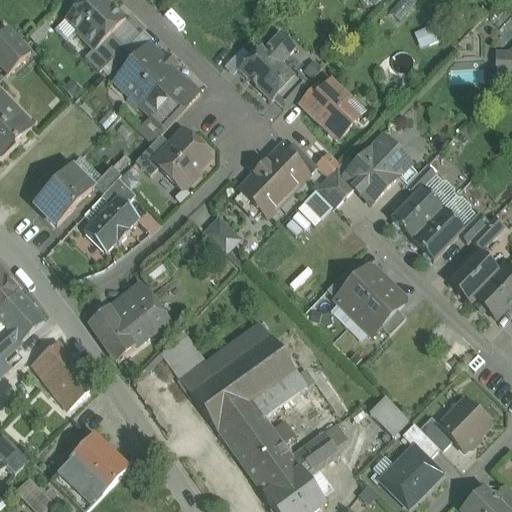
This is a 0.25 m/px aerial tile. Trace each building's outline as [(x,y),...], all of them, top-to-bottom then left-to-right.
[(125,23),(101,0),(86,0),(65,22),(78,35),(76,37),(92,53),(94,55),(111,37),(125,23)] [(0,38),(0,63),(19,45),(7,32),(0,38)] [(111,37),(94,55),(92,53),(84,61),(99,75),(125,51),(111,37)] [(265,53),(262,49),(238,74),(271,105),(274,103),(294,80),(281,68),(296,52),(280,37),(265,53)] [(19,45),(0,63),(0,69),(8,78),(30,57),(19,45)] [(149,48),(140,58),(137,58),(130,64),(130,68),(115,84),(130,98),(126,103),(136,112),(140,108),(152,119),(152,120),(173,98),(184,86),(161,64),(163,61),(149,48)] [(294,80),(274,103),(284,113),(309,87),(297,76),(294,80)] [(184,86),(173,98),(186,110),(200,96),(186,83),(184,86)] [(350,106),(332,88),(318,104),(313,100),(303,111),(337,143),(356,122),(345,111),(350,106)] [(0,95),(0,161),(30,132),(9,110),(12,108),(0,95)] [(173,98),(152,120),(152,119),(148,123),(162,137),(187,111),(186,110),(173,98)] [(162,137),(148,123),(138,133),(152,147),(160,139),(162,137)] [(211,161),(184,134),(170,148),(153,165),(159,171),(180,192),(181,191),(187,191),(198,180),(197,174),(211,161)] [(152,147),(136,165),(150,180),(159,171),(153,165),(170,148),(160,139),(152,147)] [(346,179),(345,180),(356,191),(354,193),(360,199),(362,197),(372,207),(398,180),(391,173),(402,162),(383,142),(346,179)] [(309,179),(281,151),(270,162),(298,190),(309,179)] [(298,190),(270,162),(239,194),(267,222),(298,190)] [(427,169),(406,190),(414,199),(422,191),(423,192),(436,179),(427,169)] [(70,171),(35,206),(57,228),(92,193),(70,171)] [(112,171),(94,188),(104,198),(119,183),(121,180),(112,171)] [(346,179),(337,171),(315,194),(334,213),(354,193),(356,191),(345,180),(346,179)] [(414,199),(391,222),(393,225),(392,227),(399,233),(400,232),(412,243),(456,199),(455,197),(455,193),(446,185),(442,185),(436,179),(423,192),(422,191),(414,199)] [(104,198),(101,201),(110,209),(118,202),(126,210),(136,200),(119,183),(104,198)] [(456,199),(412,243),(424,255),(422,257),(429,264),(431,262),(433,265),(459,239),(464,233),(463,232),(477,219),(471,213),(471,209),(462,201),(458,200),(456,199)] [(110,209),(84,236),(105,257),(117,245),(119,248),(130,236),(128,234),(139,223),(126,210),(118,202),(110,209)] [(477,219),(463,232),(464,233),(459,239),(467,247),(471,243),(489,226),(479,217),(477,219)] [(489,226),(471,243),(481,253),(503,231),(493,222),(489,226)] [(227,232),(219,223),(205,238),(225,257),(234,249),(222,238),(227,232)] [(477,255),(449,283),(470,304),(474,300),(498,276),(477,255)] [(336,302),(362,276),(353,267),(327,293),(336,302)] [(356,321),(388,289),(379,280),(379,274),(374,269),(368,269),(362,276),(336,302),(356,321)] [(498,276),(474,300),(495,321),(511,304),(511,276),(505,269),(498,276)] [(0,312),(18,296),(0,275),(0,312)] [(142,289),(121,305),(119,303),(108,311),(135,349),(169,324),(142,289)] [(356,321),(373,338),(381,329),(398,312),(405,305),(405,299),(401,295),(395,296),(388,289),(356,321)] [(2,334),(0,335),(0,362),(4,359),(43,324),(18,296),(0,312),(0,323),(5,329),(0,333),(2,334)] [(299,298),(260,326),(270,340),(272,343),(311,315),(299,298)] [(135,349),(108,311),(89,326),(116,365),(135,349)] [(398,312),(381,329),(389,337),(406,321),(398,312)] [(260,326),(180,383),(190,397),(270,340),(260,326)] [(270,340),(190,397),(217,434),(253,408),(297,377),(272,343),(270,340)] [(59,345),(31,368),(40,378),(67,356),(59,345)] [(67,356),(40,378),(67,414),(95,391),(67,356)] [(4,359),(0,362),(0,381),(11,369),(4,359)] [(315,385),(306,372),(298,378),(307,391),(315,385)] [(297,377),(253,408),(263,422),(307,391),(298,378),(297,377)] [(408,424),(385,402),(370,417),(393,440),(408,424)] [(440,429),(439,429),(453,444),(465,455),(490,429),(464,404),(440,429)] [(263,422),(253,408),(218,433),(265,498),(300,473),(291,460),(263,422)] [(440,429),(432,420),(419,432),(439,453),(442,455),(453,444),(439,429),(440,429)] [(419,432),(414,427),(402,439),(414,450),(428,464),(439,453),(419,432)] [(324,436),(291,460),(300,473),(307,483),(340,459),(324,436)] [(29,464),(3,439),(0,442),(0,463),(7,470),(6,471),(15,479),(29,464)] [(94,439),(68,466),(103,500),(129,472),(94,439)] [(414,450),(381,483),(409,511),(442,478),(428,464),(414,450)] [(90,511),(103,500),(68,466),(51,484),(79,511),(90,511)] [(265,498),(264,499),(272,511),(319,511),(325,508),(307,483),(300,473),(265,498)] [(48,511),(53,508),(29,483),(15,496),(30,511),(48,511)] [(511,511),(511,495),(504,488),(496,496),(499,500),(500,504),(507,511),(511,511)] [(484,489),(461,511),(507,511),(500,504),(499,500),(496,496),(491,496),(484,489)]
